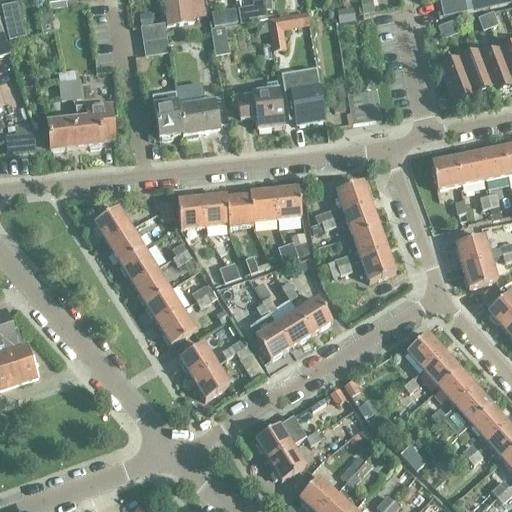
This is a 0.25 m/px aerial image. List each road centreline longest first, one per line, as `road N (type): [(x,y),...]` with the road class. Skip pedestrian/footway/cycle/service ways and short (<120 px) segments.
road 1 (residential): [(0,197),(142,172),(389,151)]
road 2 (residential): [(171,454),(442,299)]
road 3 (tertiary): [(171,454),(0,258)]
road 4 (tertiary): [(171,454),(17,511)]
road 5 (residential): [(442,299),(389,151)]
road 6 (residential): [(389,151),(511,116)]
